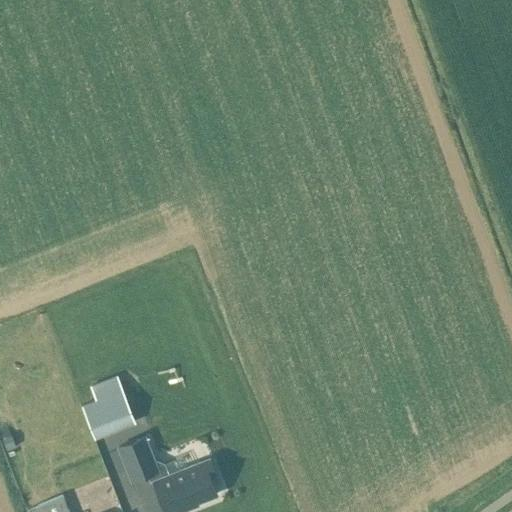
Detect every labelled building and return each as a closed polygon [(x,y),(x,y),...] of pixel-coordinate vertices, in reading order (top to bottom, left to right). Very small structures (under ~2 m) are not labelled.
[(81,403),(94,437),(136,421),(118,374),(90,384),(95,398),(81,403)] [(15,445),(11,433),(3,436),(7,448),(15,445)] [(144,436),(118,446),(132,479),(148,473),(151,472),(157,469),(157,468),(152,455),(144,436)] [(16,444),(33,488),(45,484),(28,440),(16,444)] [(169,473),(153,479),(165,511),(174,511),(189,506),(188,504),(216,493),(209,476),(216,473),(209,457),(188,466),(169,473)] [(70,511),(63,494),(27,508),(28,511),(70,511)]
